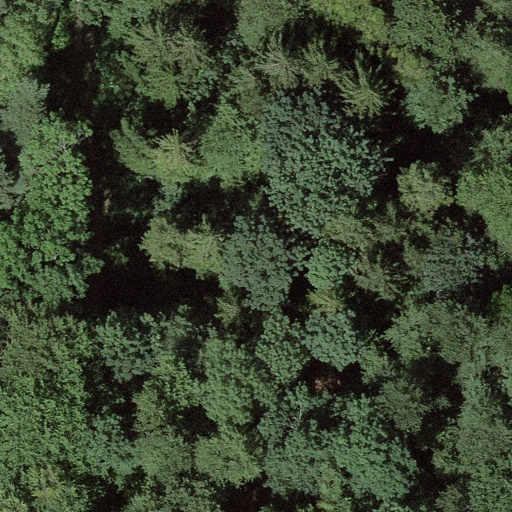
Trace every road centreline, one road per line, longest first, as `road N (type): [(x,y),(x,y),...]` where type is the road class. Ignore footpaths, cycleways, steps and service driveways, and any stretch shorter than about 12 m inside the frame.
road 1 (track): [(85,511),(77,252)]
road 2 (track): [(57,0),(48,105),(77,252)]
